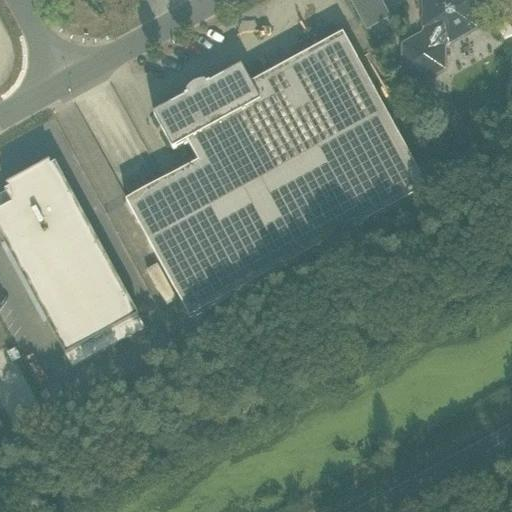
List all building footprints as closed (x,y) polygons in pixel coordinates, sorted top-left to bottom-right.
[(354,0),(368,31),(393,20),(384,0),(354,0)] [(475,28),(475,0),(425,0),(425,28),(428,29),(424,37),(405,48),(405,70),(424,81),(443,70),(443,48),(447,40),(450,42),(475,28)] [(252,86),(242,69),(154,116),(173,152),(188,144),(199,164),(127,204),(190,320),(428,190),(343,36),(252,86)] [(469,141),(450,109),(442,107),(435,111),(433,119),(452,151),(460,153),(467,149),(469,141)] [(10,191),(5,193),(12,206),(0,213),(0,237),(66,359),(140,318),(56,166),(51,168),(50,166),(51,165),(50,164),(46,167),(12,185),(7,187),(8,189),(9,189),(10,191)]
